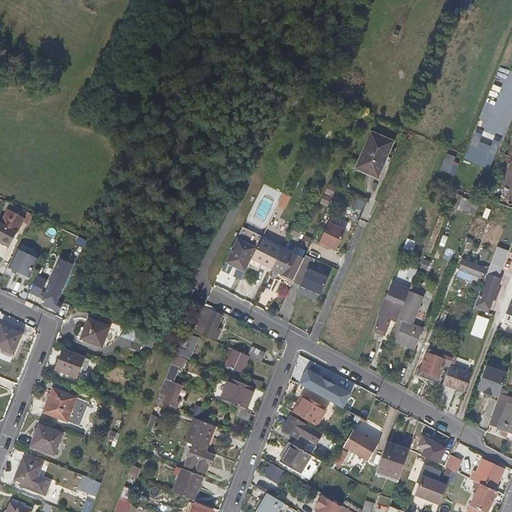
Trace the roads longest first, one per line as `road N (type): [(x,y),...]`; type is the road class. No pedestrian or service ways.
road 1 (residential): [(308,349),(511,463)]
road 2 (residential): [(294,340),(229,511)]
road 3 (residential): [(369,207),(308,349)]
road 4 (residential): [(0,456),(50,325)]
